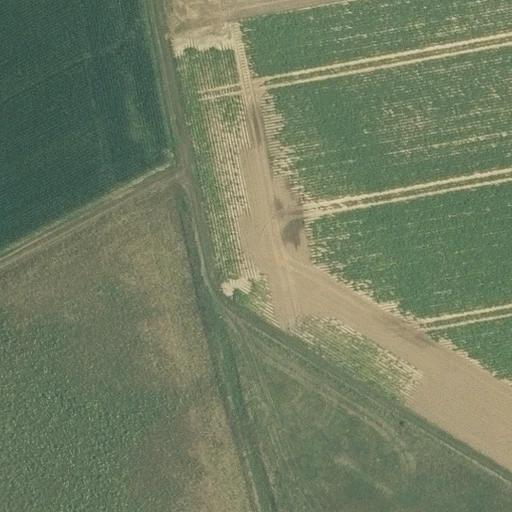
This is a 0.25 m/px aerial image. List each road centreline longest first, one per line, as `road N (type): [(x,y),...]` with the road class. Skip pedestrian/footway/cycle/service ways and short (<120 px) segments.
road 1 (track): [(0,269),(166,182),(193,177),(212,292),(511,479)]
road 2 (track): [(268,511),(212,292)]
road 3 (track): [(158,0),(193,177)]
